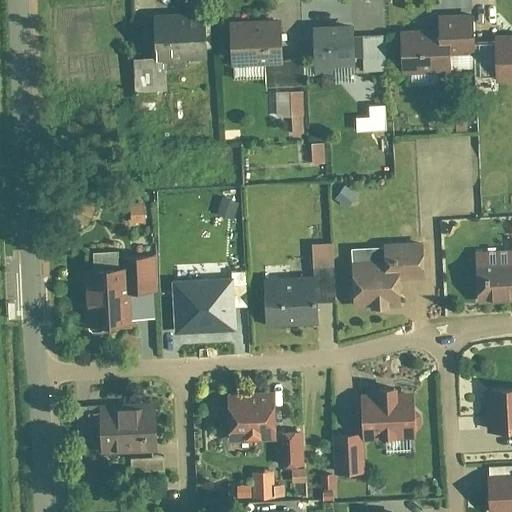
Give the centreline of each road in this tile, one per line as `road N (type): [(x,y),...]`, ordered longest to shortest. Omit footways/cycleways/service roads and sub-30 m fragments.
road 1 (residential): [(33,377),(16,0)]
road 2 (residential): [(182,372),(326,359),(446,333)]
road 3 (residential): [(446,333),(454,511)]
road 4 (residential): [(33,377),(182,372)]
road 5 (residential): [(182,372),(186,511)]
road 6 (residential): [(40,511),(33,377)]
